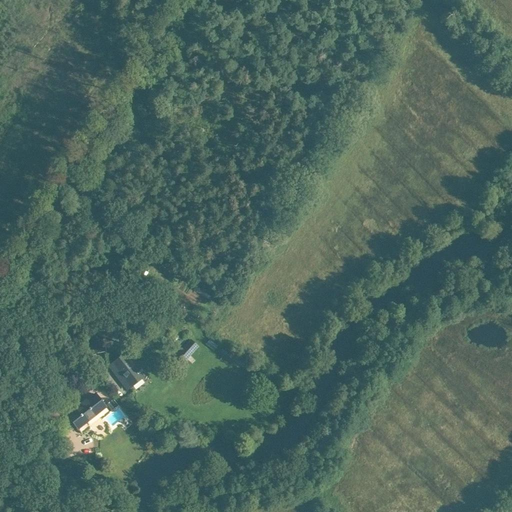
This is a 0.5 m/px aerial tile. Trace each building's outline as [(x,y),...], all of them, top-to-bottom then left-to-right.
[(105,350),(101,334),(85,338),(89,354),(105,350)] [(183,348),(176,356),(177,357),(182,361),(184,363),(191,355),(183,348)] [(109,366),(128,389),(143,378),(124,354),(109,366)] [(68,416),(77,429),(105,407),(102,402),(95,394),(87,401),(86,400),(85,400),(85,399),(75,407),(76,408),(75,408),(76,409),(68,416)] [(105,407),(109,412),(118,405),(115,400),(105,407)] [(47,417),(56,421),(59,414),(50,410),(47,417)]
